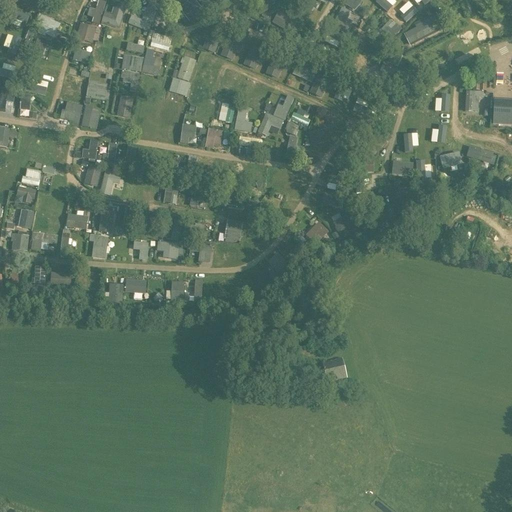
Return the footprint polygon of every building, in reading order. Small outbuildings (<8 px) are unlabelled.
[(24,0),(21,8),(37,13),(41,0),(24,0)] [(101,0),(96,22),(104,25),(110,0),(101,0)] [(199,0),(195,0),(184,8),(194,22),(208,12),(199,0)] [(317,0),(298,0),(297,4),(315,11),(319,1),(317,0)] [(348,0),(346,6),(360,11),(363,0),(348,0)] [(108,12),(105,23),(123,28),(130,5),(119,1),(115,14),(108,12)] [(397,35),(412,20),(401,9),(404,6),(402,4),(391,15),(399,24),(392,31),(397,35)] [(405,5),(401,10),(413,20),(417,16),(405,5)] [(349,19),(351,12),(344,9),(341,17),(349,19)] [(438,13),(417,23),(419,28),(406,34),(411,44),(446,28),(438,13)] [(38,28),(58,37),(64,24),(44,15),(38,28)] [(276,28),(288,30),(290,17),(278,15),(276,28)] [(86,24),(82,39),(97,43),(101,28),(86,24)] [(153,46),(172,52),(176,38),(157,33),(153,46)] [(212,33),(205,49),(218,54),(225,38),(212,33)] [(17,36),(11,53),(19,55),(25,38),(17,36)] [(131,43),(129,50),(147,54),(148,46),(131,43)] [(97,64),(112,65),(113,45),(99,44),(97,64)] [(260,70),(265,50),(252,46),(247,66),(260,70)] [(144,72),(161,77),(166,61),(155,58),(157,51),(151,49),(144,72)] [(226,51),(225,57),(235,59),(236,52),(226,51)] [(395,53),(390,64),(396,67),(397,67),(402,57),(395,53)] [(124,69),(144,72),(146,58),(127,55),(124,69)] [(180,78),(193,82),(199,60),(186,56),(180,78)] [(203,58),(198,78),(206,80),(212,61),(203,58)] [(0,62),(0,75),(11,79),(14,65),(0,62)] [(273,64),(268,73),(280,79),(285,70),(273,64)] [(112,82),(115,68),(95,65),(93,79),(112,82)] [(87,102),(91,72),(84,71),(83,77),(69,75),(67,94),(76,95),(76,101),(87,102)] [(126,71),(124,82),(134,84),(132,92),(139,93),(142,74),(126,71)] [(313,93),(325,98),(332,78),(320,74),(313,93)] [(149,90),(157,91),(158,82),(152,81),(152,77),(144,77),(142,95),(149,96),(149,90)] [(189,97),(193,83),(176,78),(172,92),(189,97)] [(236,79),(230,95),(243,100),(249,84),(236,79)] [(108,100),(111,84),(92,81),(89,97),(108,100)] [(192,102),(211,105),(214,87),(194,84),(192,102)] [(344,100),(350,86),(343,84),(337,98),(344,100)] [(0,112),(15,113),(17,93),(0,91),(0,106),(1,106),(0,112)] [(483,97),(487,97),(487,92),(468,91),(468,111),(483,112),(483,97)] [(286,127),(297,98),(290,95),(290,98),(284,96),(276,116),(268,113),(261,133),(271,136),(275,123),(286,127)] [(132,119),(137,99),(124,96),(119,115),(132,119)] [(251,105),(260,108),(263,99),(253,97),(251,105)] [(444,114),(453,114),(452,99),(444,100),(444,114)] [(172,100),(170,115),(187,116),(189,102),(172,100)] [(493,125),(511,126),(511,101),(494,101),(493,125)] [(33,115),(34,104),(24,103),(23,114),(33,115)] [(235,124),(239,106),(226,103),(221,120),(235,124)] [(301,115),(296,113),(293,119),(311,126),(313,119),(307,117),(309,112),(303,109),(301,115)] [(161,131),(168,134),(176,117),(164,111),(162,114),(159,113),(157,118),(165,122),(161,131)] [(256,123),(249,122),(250,113),(242,111),(238,130),(254,133),(256,123)] [(471,138),(486,138),(486,126),(491,126),(491,119),(471,119),(471,138)] [(297,135),(301,126),(291,122),(288,131),(297,135)] [(185,125),(185,143),(199,144),(200,125),(185,125)] [(12,138),(20,139),(20,132),(13,132),(13,129),(0,127),(0,129),(0,146),(11,147),(12,138)] [(441,145),(450,145),(450,127),(441,127),(441,145)] [(311,132),(313,144),(334,141),(331,128),(311,132)] [(209,147),(231,150),(233,132),(211,130),(209,147)] [(58,149),(66,151),(70,137),(61,135),(58,149)] [(245,137),(244,146),(264,149),(265,140),(245,137)] [(299,159),(300,137),(290,137),(290,159),(299,159)] [(86,159),(101,159),(101,141),(94,141),(93,148),(87,147),(86,159)] [(418,145),(403,142),(402,150),(417,153),(418,145)] [(108,167),(117,168),(121,144),(112,143),(108,167)] [(495,162),(497,151),(472,148),(471,158),(495,162)] [(58,160),(59,156),(50,153),(45,170),(62,175),(65,162),(58,160)] [(444,168),(464,166),(464,154),(443,155),(444,168)] [(16,156),(0,155),(0,170),(9,171),(9,168),(15,168),(16,156)] [(192,156),(189,170),(197,172),(201,159),(192,156)] [(395,161),(395,175),(416,175),(417,162),(395,161)] [(440,180),(436,161),(427,163),(431,182),(440,180)] [(343,162),(341,170),(333,168),(330,183),(347,186),(351,163),(343,162)] [(100,187),(104,167),(92,164),(87,184),(100,187)] [(270,184),(276,185),(279,169),(266,167),(262,189),(269,190),(270,184)] [(25,176),(23,182),(41,187),(45,173),(30,169),(28,177),(25,176)] [(111,173),(103,191),(111,194),(119,176),(111,173)] [(134,179),(124,179),(125,198),(135,198),(134,179)] [(301,199),(303,183),(280,180),(279,188),(290,190),(289,197),(301,199)] [(37,204),(38,188),(21,187),(21,195),(26,196),(26,203),(37,204)] [(0,203),(9,204),(11,189),(0,188),(0,203)] [(326,193),(325,206),(342,206),(342,193),(326,193)] [(86,209),(89,198),(82,197),(79,208),(86,209)] [(34,230),(38,213),(25,209),(21,227),(34,230)] [(257,215),(267,217),(268,210),(259,209),(257,215)] [(116,233),(117,212),(102,211),(102,233),(116,233)] [(49,232),(55,216),(42,212),(37,228),(49,232)] [(70,227),(90,230),(92,216),(71,214),(70,227)] [(358,229),(352,214),(343,217),(341,214),(334,217),(341,236),(358,229)] [(137,237),(138,216),(126,215),(126,236),(137,237)] [(59,216),(58,224),(66,225),(67,217),(59,216)] [(228,241),(244,243),(246,222),(231,220),(228,241)] [(261,245),(265,234),(250,228),(246,239),(261,245)] [(60,244),(61,236),(37,232),(34,251),(44,252),(45,242),(60,244)] [(16,234),(14,250),(30,252),(33,236),(16,234)] [(109,255),(110,237),(95,235),(93,254),(109,255)] [(303,236),(292,244),(296,249),(306,241),(303,236)] [(65,238),(64,256),(72,256),(72,238),(65,238)] [(143,260),(152,260),(152,241),(137,240),(137,251),(143,251),(143,260)] [(166,258),(181,259),(183,244),(161,242),(160,251),(167,251),(166,258)] [(242,247),(220,243),(218,252),(232,254),(231,260),(240,262),(242,247)] [(283,275),(303,258),(290,243),(270,260),(283,275)] [(203,262),(215,263),(216,248),(203,247),(203,262)] [(260,293),(276,284),(266,265),(250,273),(260,293)] [(53,273),(53,285),(74,285),(74,273),(53,273)] [(144,294),(150,294),(150,280),(129,280),(129,293),(137,293),(137,299),(144,299),(144,294)] [(169,300),(196,300),(197,281),(175,281),(175,291),(169,291),(169,300)] [(112,302),(125,302),(126,284),(112,284),(112,302)] [(324,367),(319,368),(323,381),(326,380),(327,383),(347,378),(342,359),(323,364),(324,367)]
